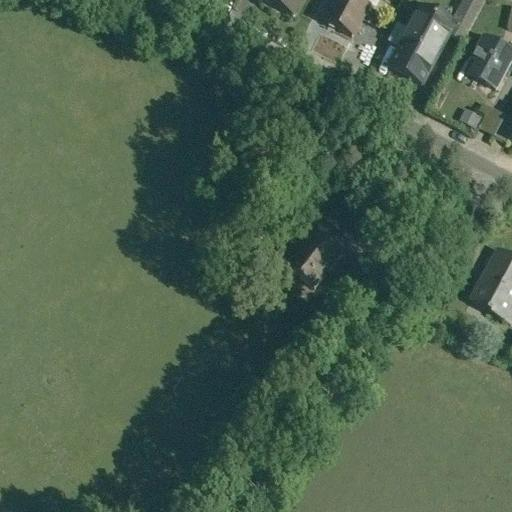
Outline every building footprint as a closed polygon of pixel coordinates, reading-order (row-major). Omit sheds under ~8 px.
[(302,0),(261,0),(260,2),(292,19),(302,0)] [(368,10),(350,0),(339,0),(325,26),(352,40),(368,10)] [(470,0),(466,0),(452,26),(454,27),(449,37),(463,44),(461,42),(480,5),(481,5),(470,0)] [(452,26),(423,10),(417,21),(410,34),(409,35),(401,51),(390,71),(422,88),(430,74),(435,66),(434,65),(449,37),(447,36),(449,32),(448,32),(449,29),(450,30),(452,26)] [(410,34),(398,28),(389,44),(401,51),(409,35),(410,34)] [(511,62),(511,54),(485,40),(465,77),(496,93),(511,62)] [(389,44),(378,64),(390,71),(401,51),(389,44)] [(511,123),(505,119),(493,140),(505,146),(507,143),(506,142),(511,131),(511,123)] [(314,233),(301,222),(289,238),(302,248),(314,233)] [(302,248),(288,267),(317,289),(343,255),(314,233),(302,248)] [(511,261),(499,255),(473,305),(487,313),(486,315),(508,327),(511,319),(511,261)]
